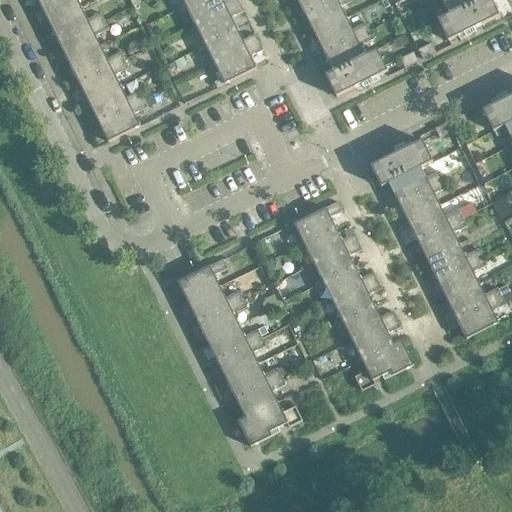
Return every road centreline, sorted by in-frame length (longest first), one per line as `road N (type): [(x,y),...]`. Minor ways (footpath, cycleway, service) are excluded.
road 1 (residential): [(137,248),(511,68)]
road 2 (residential): [(137,248),(103,233),(0,22)]
